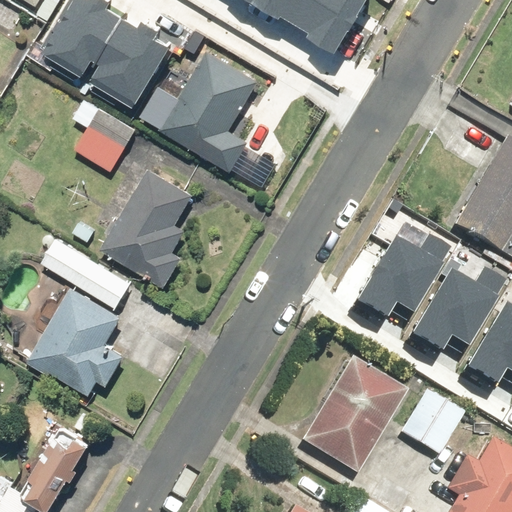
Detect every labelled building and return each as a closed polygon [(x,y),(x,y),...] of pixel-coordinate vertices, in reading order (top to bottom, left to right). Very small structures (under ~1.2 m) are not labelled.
[(92,56),(97,59),(128,8),(114,0),(75,0),(50,41),(87,63),(92,56)] [(269,0),(338,41),(362,0),(269,0)] [(128,8),(97,59),(103,61),(98,69),(135,91),(168,36),(158,29),(163,21),(147,11),(143,16),(128,8)] [(213,47),(170,121),(237,160),(252,134),(231,122),(259,73),(213,47)] [(68,55),(59,69),(86,85),(95,70),(68,55)] [(90,126),(76,150),(114,173),(141,128),(89,96),(76,118),(90,126)] [(511,139),(456,225),(511,262),(511,139)] [(181,222),(198,195),(153,167),(103,247),(168,288),(188,256),(174,248),(187,226),(181,222)] [(388,235),(351,299),(381,316),(390,301),(408,311),(448,244),(427,232),(415,251),(388,235)] [(59,236),(43,261),(118,308),(134,283),(59,236)] [(448,266),(411,330),(441,347),(450,332),(468,343),(507,275),(486,263),(475,282),(448,266)] [(99,379),(107,384),(127,352),(111,343),(127,315),(72,282),(29,356),(91,393),(99,379)] [(511,303),(502,298),(465,362),(495,379),(504,364),(511,368),(511,303)] [(356,356),(302,438),(356,474),(410,392),(356,356)] [(469,415),(426,387),(398,431),(440,459),(469,415)] [(107,427),(81,411),(71,427),(62,422),(22,487),(56,509),(107,427)] [(511,511),(511,454),(488,441),(476,461),(468,456),(447,492),(455,497),(446,511),(511,511)] [(37,511),(43,502),(1,477),(0,478),(0,497),(4,499),(0,505),(0,511),(37,511)]
